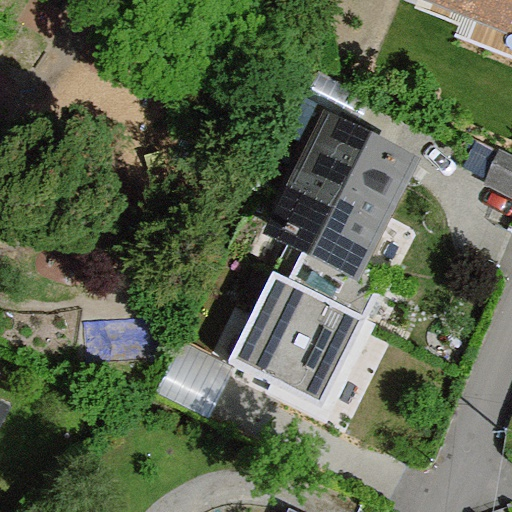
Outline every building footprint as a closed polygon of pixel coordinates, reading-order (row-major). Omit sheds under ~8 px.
[(508,0),(452,0),(466,6),(501,19),(508,0)] [(491,43),(501,19),(466,6),(458,30),(491,43)] [(511,116),(489,105),(471,140),(506,158),(511,160),(511,116)] [(341,121),(284,233),(306,245),(352,266),(402,168),(363,148),(370,136),(341,121)] [(511,160),(506,158),(497,178),(511,185),(511,160)] [(352,266),(306,245),(290,278),(275,271),(230,364),(322,408),(383,281),(352,266)] [(386,458),(327,430),(313,459),(372,487),(386,458)]
